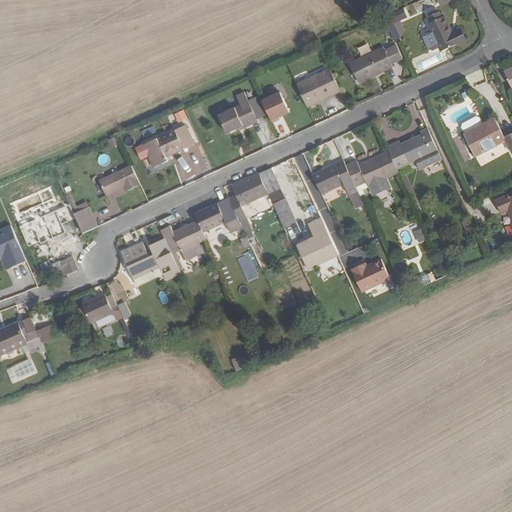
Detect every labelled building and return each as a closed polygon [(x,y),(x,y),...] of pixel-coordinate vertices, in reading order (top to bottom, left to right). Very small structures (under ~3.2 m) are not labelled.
[(396,11),(389,14),(393,23),(406,17),(402,9),(396,11)] [(440,47),(441,50),(464,40),(460,29),(452,33),(444,16),(442,17),(439,11),(428,16),(431,22),(429,23),(432,29),(425,32),(423,36),(429,49),(433,50),(440,47)] [(393,23),(389,14),(383,17),(387,26),(393,24),(393,23)] [(384,48),(350,64),(359,82),(393,66),(391,63),(403,58),(395,43),(384,48)] [(361,56),(370,51),(367,44),(357,49),(361,56)] [(340,91),(330,69),(297,85),(308,106),(340,91)] [(263,100),(273,122),(280,119),(279,117),(290,111),(281,92),(263,100)] [(227,133),(237,128),(244,125),(245,128),(258,122),(257,119),(269,113),(263,100),(260,96),(249,101),(245,93),(236,96),(241,106),(219,116),(227,133)] [(183,111),(175,115),(178,122),(186,118),(183,111)] [(495,118),(464,134),(475,156),(506,140),(511,151),(511,133),(504,137),(495,118)] [(187,125),(144,145),(154,167),(169,161),(165,154),(183,146),(184,149),(196,143),(187,125)] [(389,152),(393,161),(397,169),(409,163),(415,160),(438,150),(428,128),(420,132),(422,135),(399,145),(398,142),(387,147),(389,152)] [(438,150),(415,160),(420,169),(442,159),(438,150)] [(393,161),(389,152),(359,165),(357,162),(346,167),(353,179),(356,187),(366,182),(368,186),(386,178),(398,172),(393,161)] [(346,167),(343,161),(313,174),(322,193),(344,183),(349,195),(350,194),(358,190),(356,187),(353,179),(346,167)] [(124,191),(140,184),(132,166),(99,181),(106,195),(122,187),(124,191)] [(280,186),(273,171),(272,168),(259,174),(268,194),(281,188),(280,186)] [(46,173),(50,184),(56,182),(52,171),(46,173)] [(243,227),(246,234),(253,231),(241,206),(268,194),(259,174),(232,187),(237,196),(230,199),(235,210),(243,227)] [(386,178),(368,186),(370,191),(374,191),(387,186),(388,183),(386,178)] [(271,203),(285,197),(281,189),(267,195),(271,203)] [(76,213),(80,211),(70,190),(66,192),(76,213)] [(364,204),(358,190),(350,194),(357,208),(364,204)] [(511,196),(510,197),(509,194),(496,201),(502,214),(508,211),(511,218),(511,223),(511,224),(511,196)] [(262,209),(269,204),(264,198),(257,203),(262,209)] [(285,198),(273,204),(284,227),(296,222),(285,198)] [(35,201),(13,211),(20,225),(41,215),(35,201)] [(231,232),(243,227),(235,210),(223,215),(217,203),(195,214),(198,221),(203,232),(226,222),(231,232)] [(83,233),(98,226),(90,207),(80,211),(76,213),(74,214),(83,233)] [(311,236),(324,233),(321,219),(308,222),(311,236)] [(203,232),(198,221),(174,233),(171,225),(161,230),(165,239),(173,255),(182,251),(186,260),(203,252),(199,242),(207,239),(203,232)] [(0,234),(12,229),(11,225),(0,229),(0,234)] [(26,261),(12,229),(0,234),(0,254),(4,253),(7,252),(9,255),(5,257),(10,268),(26,261)] [(328,232),(325,233),(330,245),(333,244),(328,232)] [(338,253),(333,244),(330,245),(325,233),(301,245),(311,265),(335,254),(338,253)] [(121,253),(137,286),(163,274),(168,281),(182,274),(173,255),(165,239),(150,246),(152,249),(147,251),(142,242),(121,253)] [(6,270),(10,268),(5,257),(9,255),(7,252),(0,254),(0,259),(1,259),(6,270)] [(237,258),(246,282),(257,277),(248,254),(237,258)] [(336,256),(335,254),(311,265),(311,267),(336,256)] [(49,283),(68,277),(67,274),(79,269),(73,256),(59,263),(59,262),(42,270),(49,283)] [(366,263),(352,269),(363,291),(391,278),(381,259),(367,265),(366,263)] [(419,277),(423,286),(434,281),(430,272),(419,277)] [(163,274),(137,286),(142,294),(168,281),(163,274)] [(114,313),(117,320),(123,317),(113,295),(107,298),(105,295),(83,305),(91,323),(92,323),(114,313)] [(114,313),(92,323),(95,330),(117,320),(114,313)] [(0,353),(0,355),(27,343),(30,350),(38,346),(41,352),(45,350),(42,344),(37,331),(31,317),(19,323),(0,330),(0,353)] [(51,325),(37,331),(42,344),(56,338),(51,325)] [(104,337),(111,335),(108,326),(101,329),(104,337)] [(21,354),(30,350),(27,343),(18,347),(21,354)] [(267,343),(257,347),(261,355),(271,351),(267,343)] [(232,359),(237,371),(250,365),(245,354),(232,359)]
